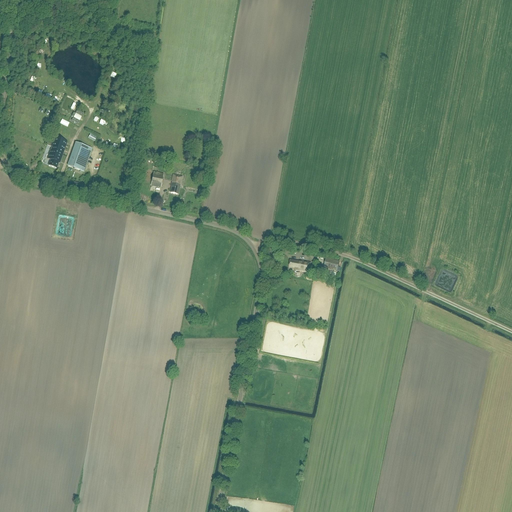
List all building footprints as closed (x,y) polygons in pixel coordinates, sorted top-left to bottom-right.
[(74,118),(76,114),(82,118),(84,115),(77,111),(76,114),(74,113),(71,117),(73,118),(71,121),(78,125),(80,122),(74,118)] [(59,164),(66,143),(54,138),(51,147),(52,147),(51,151),(50,151),(47,159),(50,161),(48,166),(56,169),(58,163),(59,164)] [(83,172),(91,150),(76,144),(68,167),(83,172)] [(160,189),(163,175),(153,173),(150,186),(160,189)] [(178,195),(182,178),(173,175),(171,182),(170,187),(171,187),(169,193),(178,195)] [(337,272),(339,262),(326,259),(323,269),(337,272)] [(299,262),(290,261),(288,269),(307,272),(309,263),(299,261),(299,262)]
